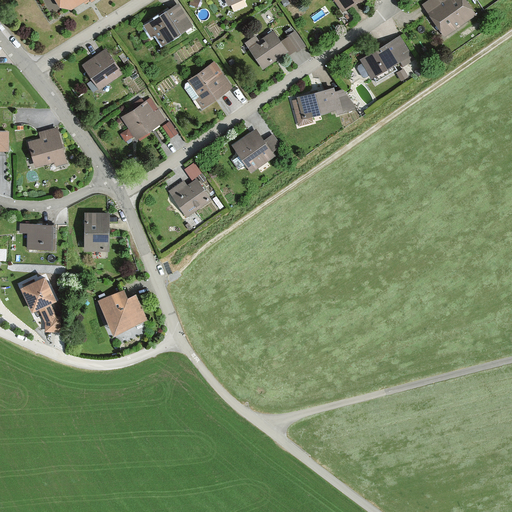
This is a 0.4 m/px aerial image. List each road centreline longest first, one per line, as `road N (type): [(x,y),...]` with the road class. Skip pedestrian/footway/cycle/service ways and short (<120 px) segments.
road 1 (track): [(511,362),(263,425),(226,397),(179,337)]
road 2 (residential): [(387,0),(393,8),(123,196)]
road 3 (residential): [(0,331),(94,366),(146,358),(179,337)]
road 4 (residential): [(123,196),(179,337)]
road 5 (track): [(263,425),(374,511)]
road 6 (residential): [(31,70),(112,179)]
road 7 (residential): [(31,70),(144,0)]
